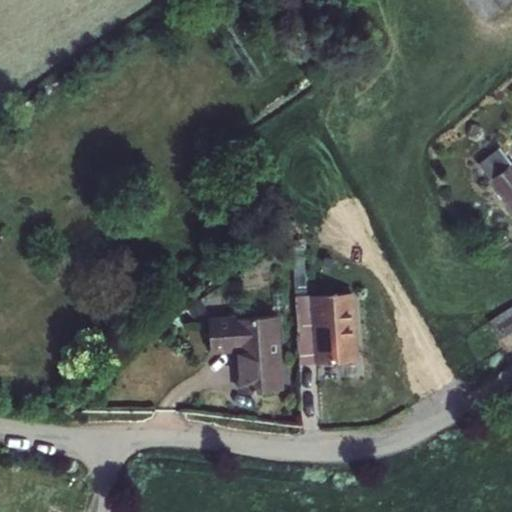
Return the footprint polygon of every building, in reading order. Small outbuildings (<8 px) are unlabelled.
[(463,0),(480,22),(510,0),(463,0)] [(511,168),(499,150),(478,166),(511,209),(511,168)] [(348,295),(308,297),(309,330),(292,331),(294,367),(352,364),(348,295)] [(511,304),(490,317),(501,336),(511,329),(511,304)] [(280,314),(210,318),(211,352),(237,351),(239,393),(284,391),(280,314)]
